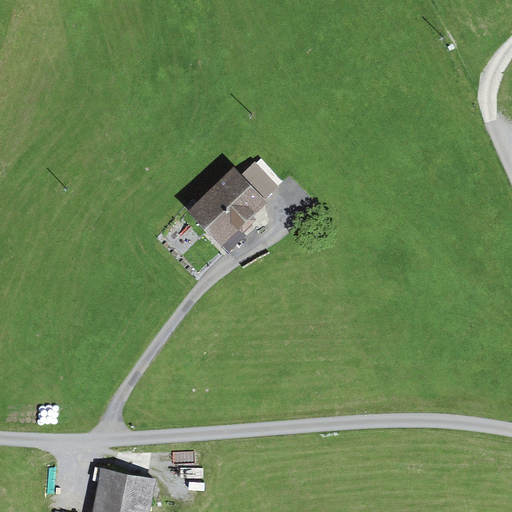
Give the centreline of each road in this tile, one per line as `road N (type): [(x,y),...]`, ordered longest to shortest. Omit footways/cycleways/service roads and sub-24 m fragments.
road 1 (unclassified): [(0,434),(111,442),(440,423),(511,433)]
road 2 (track): [(297,206),(215,277),(159,343),(118,407),(111,442)]
